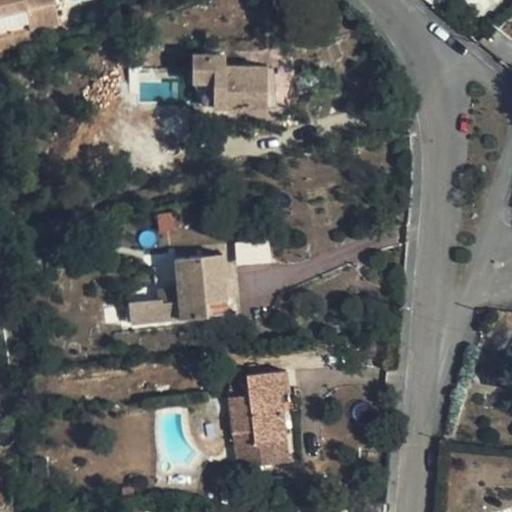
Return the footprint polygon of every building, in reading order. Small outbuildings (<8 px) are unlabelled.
[(0,0),(0,35),(32,28),(60,22),(55,0),(0,0)] [(0,35),(0,48),(35,41),(32,28),(0,35)] [(193,54),(193,81),(215,81),(214,107),(267,108),(268,66),(226,65),(227,55),(193,54)] [(215,81),(193,81),(204,106),(214,107),(215,81)] [(224,252),(202,255),(203,261),(224,258),(224,252)] [(202,255),(176,257),(179,288),(161,290),(162,301),(130,303),(132,323),(208,317),(206,301),(228,299),(224,258),(203,261),(202,255)] [(231,397),(237,445),(248,444),(250,466),(279,463),(276,440),(288,439),(283,393),(291,392),(288,370),(250,374),(252,394),(231,397)] [(291,462),(288,439),(276,440),(279,463),(291,462)] [(239,467),(250,466),(248,444),(237,445),(239,467)] [(123,486),(124,499),(135,499),(135,486),(123,486)]
